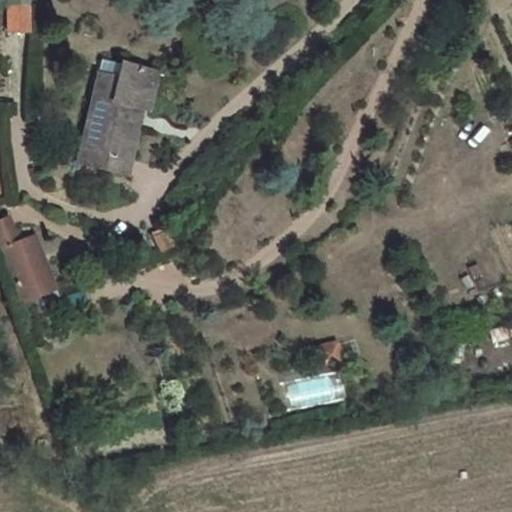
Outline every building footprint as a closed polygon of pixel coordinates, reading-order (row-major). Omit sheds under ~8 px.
[(0,13),(1,35),(25,33),(23,5),(0,6),(0,13)] [(148,64),(111,55),(107,68),(90,66),(69,155),(97,160),(99,147),(109,149),(122,96),(136,101),(140,100),(148,64)] [(109,149),(105,162),(120,165),(136,101),(122,96),(109,149)] [(175,202),(163,214),(175,228),(187,216),(175,202)] [(0,217),(0,266),(2,273),(28,265),(14,227),(4,230),(0,217)]
